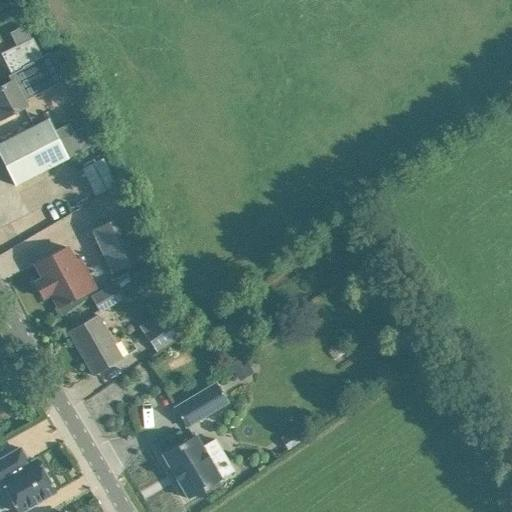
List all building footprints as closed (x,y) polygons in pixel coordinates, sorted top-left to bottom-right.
[(33,37),(1,53),(11,72),(23,66),(43,55),(33,37)] [(48,54),(44,56),(52,75),(56,84),(72,76),(60,49),(48,54)] [(3,85),(0,86),(0,118),(17,110),(24,106),(22,102),(17,93),(52,75),(44,56),(48,54),(47,53),(43,55),(23,66),(23,67),(8,76),(11,81),(3,85)] [(12,137),(0,143),(0,157),(14,185),(32,176),(68,158),(58,140),(54,131),(48,119),(12,137)] [(67,124),(54,131),(58,140),(68,158),(77,153),(101,141),(95,128),(75,138),(67,124)] [(25,234),(68,213),(58,193),(15,214),(25,234)] [(92,228),(110,271),(142,255),(124,213),(92,228)] [(35,265),(42,278),(35,282),(43,298),(50,294),(57,307),(94,287),(79,259),(75,261),(68,248),(52,256),(35,265)] [(99,311),(123,297),(115,283),(91,296),(99,311)] [(68,332),(93,375),(122,358),(97,315),(68,332)] [(179,335),(168,319),(145,335),(156,351),(179,335)] [(242,356),(229,364),(239,380),(252,373),(242,356)] [(186,427),(187,426),(227,402),(215,383),(174,407),(186,427)] [(291,427),(280,433),(286,446),(297,440),(291,427)] [(195,435),(162,455),(188,498),(204,488),(206,491),(219,483),(218,480),(221,479),(212,464),(226,456),(215,438),(201,446),(195,435)] [(16,511),(19,511),(55,492),(46,476),(42,478),(38,471),(42,470),(36,459),(29,463),(20,448),(0,459),(0,481),(0,482),(16,511)]
